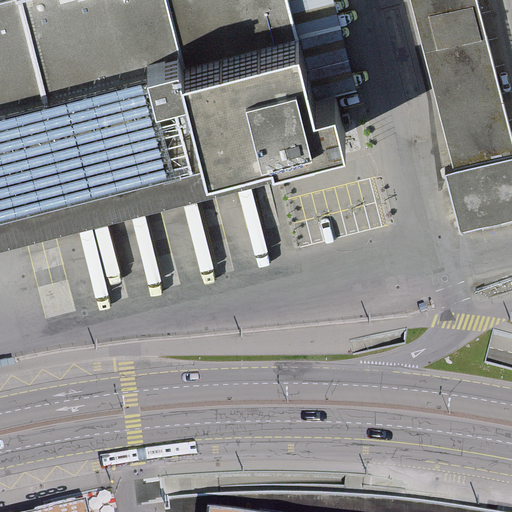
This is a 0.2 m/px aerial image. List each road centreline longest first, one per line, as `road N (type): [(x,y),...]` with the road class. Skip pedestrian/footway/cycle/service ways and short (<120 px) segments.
road 1 (secondary): [(0,454),(132,429),(248,421),(341,424),(511,448)]
road 2 (secondary): [(511,402),(265,380),(0,411)]
road 3 (unknown): [(418,144),(291,179)]
